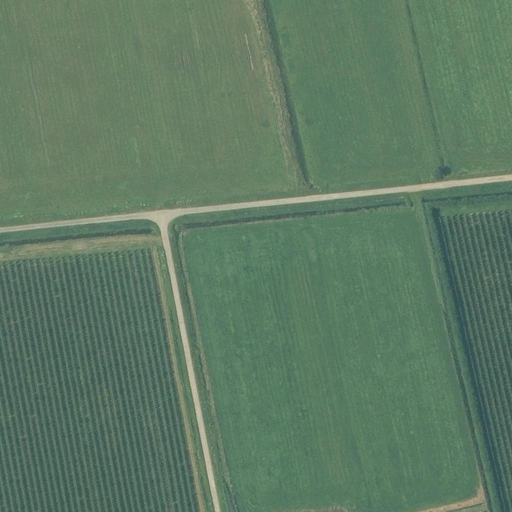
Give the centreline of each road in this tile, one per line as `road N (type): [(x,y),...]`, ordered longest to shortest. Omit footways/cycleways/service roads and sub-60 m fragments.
road 1 (unclassified): [(511,179),(162,215)]
road 2 (unclassified): [(218,511),(162,215)]
road 3 (unclassified): [(162,215),(0,231)]
